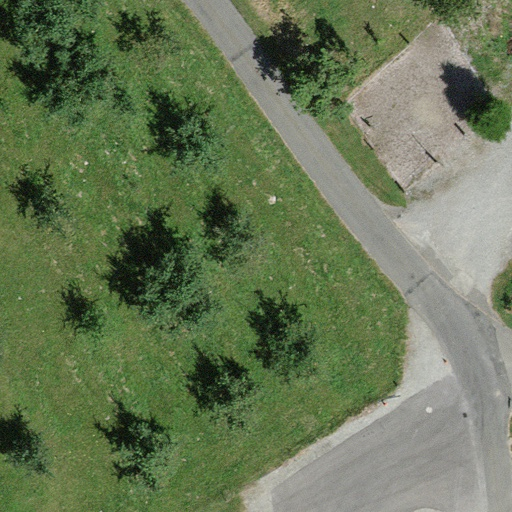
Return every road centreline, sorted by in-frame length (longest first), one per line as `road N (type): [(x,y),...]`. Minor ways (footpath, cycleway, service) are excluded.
road 1 (unclassified): [(210,0),(405,257),(479,370)]
road 2 (unclassified): [(479,370),(503,456),(506,511)]
